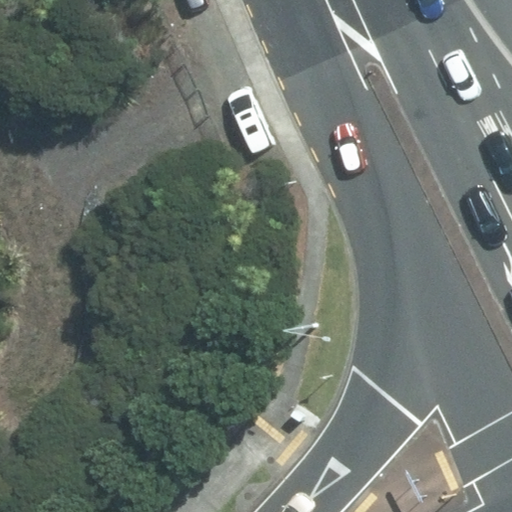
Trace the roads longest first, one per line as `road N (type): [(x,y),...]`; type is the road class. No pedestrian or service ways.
road 1 (track): [(305,0),(243,38),(105,156),(39,178),(0,172)]
road 2 (primary): [(296,511),(364,416),(381,367),(388,286),(377,182)]
road 3 (secondary): [(511,462),(377,182)]
road 4 (secondary): [(336,0),(501,184)]
road 5 (track): [(39,178),(37,289),(0,386)]
road 6 (secondary): [(377,182),(328,0)]
